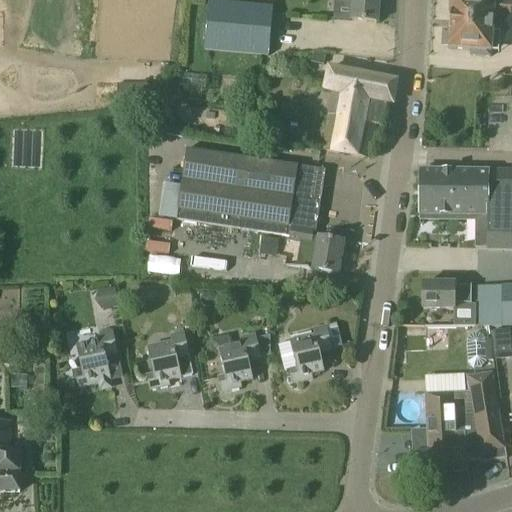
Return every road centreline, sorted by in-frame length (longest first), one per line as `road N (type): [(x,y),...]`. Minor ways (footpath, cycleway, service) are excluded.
road 1 (residential): [(362,424),(402,153),(413,0)]
road 2 (residential): [(362,424),(126,417)]
